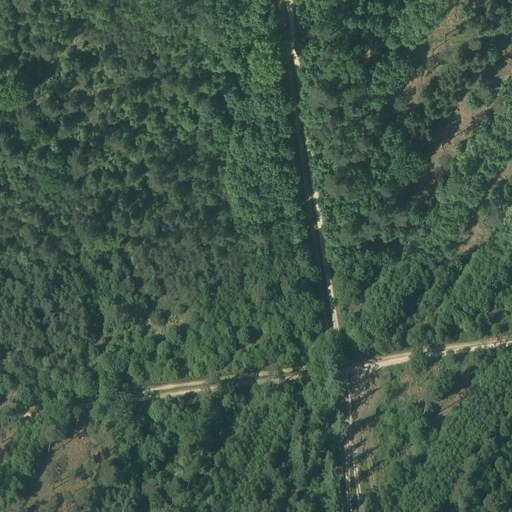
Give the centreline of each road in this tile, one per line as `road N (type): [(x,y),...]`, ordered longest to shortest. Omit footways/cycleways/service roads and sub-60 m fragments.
road 1 (track): [(283,0),(340,370)]
road 2 (track): [(129,402),(340,370)]
road 3 (track): [(340,370),(511,345)]
road 4 (track): [(375,511),(340,370)]
road 5 (track): [(0,421),(129,402)]
